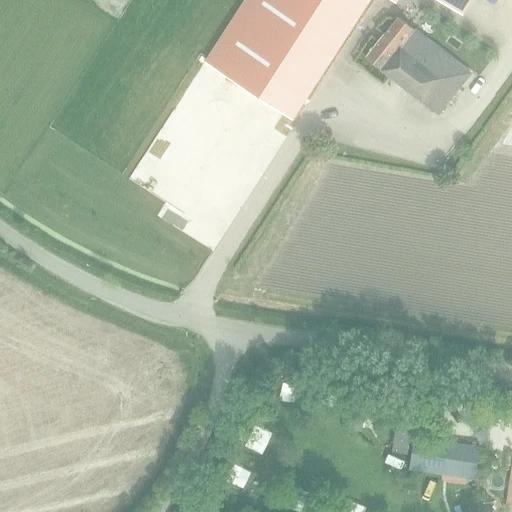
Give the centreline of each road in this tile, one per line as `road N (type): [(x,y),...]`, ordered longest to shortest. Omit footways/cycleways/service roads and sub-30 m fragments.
road 1 (unknown): [(164,308),(272,146),(300,127),(377,140),(442,129),(511,29)]
road 2 (unclassified): [(511,371),(234,326)]
road 3 (unclassified): [(234,326),(133,300),(0,227)]
road 4 (unclassified): [(154,511),(205,430),(234,326)]
